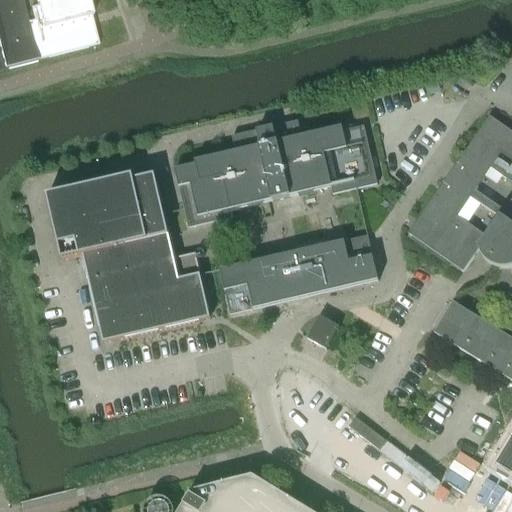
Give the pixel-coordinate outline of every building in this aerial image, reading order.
[(0,0),(0,71),(38,62),(99,46),(93,24),(89,25),(87,18),(94,16),(89,0),(0,0)] [(441,95),(438,83),(428,85),(431,97),(441,95)] [(511,133),(490,118),(454,169),(408,235),(463,273),(479,250),(480,253),(481,256),(482,258),(484,261),(486,263),(488,265),(490,266),(493,268),(496,269),(498,270),(501,270),(504,270),(507,270),(510,270),(511,269),(511,133)] [(184,212),(188,230),(233,220),(231,212),(273,202),(289,198),(331,189),(333,197),(357,191),(377,186),(369,152),(364,128),(343,133),(342,129),(301,138),(298,123),(272,128),(257,132),(232,138),(235,153),(195,163),(196,167),(175,172),(179,191),(183,207),(184,212)] [(132,177),(47,197),(62,262),(83,257),(84,263),(101,334),(103,345),(112,343),(117,341),(196,323),(204,321),(210,320),(208,310),(204,293),(200,277),(195,255),(174,260),(169,237),(164,217),(154,172),(132,177)] [(345,243),(220,272),(225,296),(230,317),(254,311),(285,304),(300,301),(304,300),(309,299),(378,283),(372,258),(368,238),(366,238),(345,243)] [(435,333),(434,334),(511,382),(511,340),(453,304),(453,305),(435,333)] [(320,318),(307,341),(326,351),(339,328),(320,318)] [(511,449),(485,494),(511,511),(511,449)] [(307,511),(297,506),(291,502),(254,479),(193,494),(191,498),(186,506),(182,511),(307,511)]
